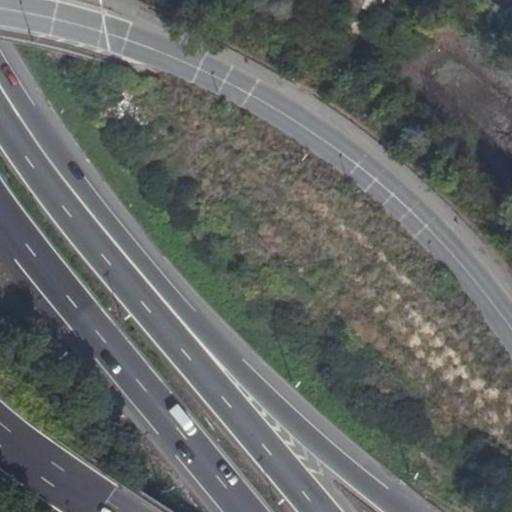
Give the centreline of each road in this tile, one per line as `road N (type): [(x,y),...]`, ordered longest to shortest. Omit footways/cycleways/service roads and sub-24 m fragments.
road 1 (tertiary): [(511,336),(373,174),(247,88),(0,6)]
road 2 (motorway): [(400,511),(204,331),(0,53)]
road 3 (motorway): [(322,511),(74,223),(0,109)]
road 4 (motorway): [(0,208),(248,511)]
road 5 (motorway): [(0,440),(102,511)]
